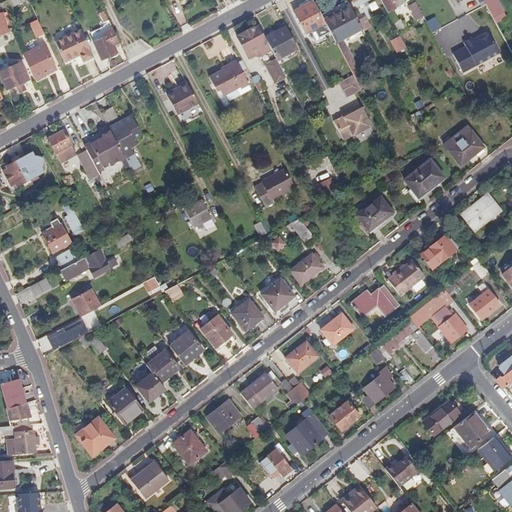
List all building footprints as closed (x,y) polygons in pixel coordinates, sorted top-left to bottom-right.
[(380,0),(389,16),(407,5),(404,0),(380,0)] [(484,7),(493,23),(504,16),(496,1),(484,7)] [(309,33),(317,29),(321,38),(331,33),(323,17),(314,2),(297,11),(309,33)] [(347,40),(357,35),(355,30),(361,27),(348,3),(323,17),(331,33),(354,76),(355,77),(361,73),(341,37),(345,36),(347,40)] [(417,23),(424,19),(417,5),(409,9),(417,23)] [(0,37),(10,33),(4,14),(0,14),(0,37)] [(400,19),(392,23),(396,31),(404,27),(400,19)] [(35,39),(43,36),(35,21),(28,24),(35,39)] [(110,45),(117,41),(109,23),(100,27),(104,37),(91,42),(99,59),(113,53),(110,45)] [(430,27),(433,32),(439,29),(436,23),(430,27)] [(265,38),(259,25),(238,36),(250,58),(260,53),(262,55),(272,50),(265,38)] [(287,26),(265,38),(272,50),(276,58),(277,60),(299,49),(287,26)] [(87,33),(91,42),(104,37),(100,27),(87,33)] [(357,35),(364,32),(361,27),(355,30),(357,35)] [(81,63),(93,58),(79,30),(52,43),(62,63),(78,55),(81,63)] [(391,40),(397,51),(405,46),(399,35),(391,40)] [(453,55),(462,73),(499,54),(490,36),(475,44),(472,39),(463,44),(466,48),(453,55)] [(20,52),(33,80),(55,70),(41,42),(20,52)] [(279,85),(288,80),(277,60),(276,58),(267,63),(279,85)] [(0,69),(0,78),(6,90),(14,86),(18,93),(25,90),(22,83),(28,80),(19,60),(0,69)] [(230,66),(225,69),(211,76),(216,86),(219,85),(225,95),(241,86),(242,88),(250,83),(243,70),(247,68),(243,60),(238,62),(237,61),(229,65),(230,66)] [(355,77),(354,76),(339,84),(346,97),(361,89),(355,77)] [(178,113),(199,102),(187,82),(179,87),(180,89),(175,91),(168,95),(178,113)] [(101,112),(108,126),(109,128),(114,125),(113,122),(120,118),(113,106),(101,112)] [(343,117),(335,122),(345,140),(353,135),(354,137),(373,127),(363,108),(353,113),(345,118),(344,117),(343,117)] [(118,127),(111,131),(125,157),(130,166),(132,171),(141,167),(130,146),(136,143),(134,137),(142,133),(132,115),(116,124),(118,127)] [(102,137),(90,144),(102,166),(108,162),(110,165),(122,159),(125,157),(111,131),(109,128),(108,126),(99,131),(102,137)] [(465,127),(450,138),(454,144),(446,150),(458,166),(482,148),(465,127)] [(71,146),(62,131),(47,139),(55,155),(61,165),(76,156),(71,146)] [(454,144),(450,138),(442,144),(446,150),(454,144)] [(90,144),(84,147),(87,151),(97,171),(98,172),(104,169),(102,166),(90,144)] [(100,176),(87,151),(78,156),(90,180),(100,176)] [(41,158),(38,157),(36,157),(35,156),(33,157),(30,153),(4,166),(5,168),(1,170),(9,187),(14,185),(15,186),(28,180),(30,183),(37,179),(36,176),(41,173),(39,169),(41,167),(42,165),(43,162),(41,158)] [(441,179),(427,161),(402,180),(417,198),(441,179)] [(263,180),(263,181),(255,185),(266,204),(274,200),(272,196),(293,185),(285,168),(263,180)] [(330,176),(315,184),(322,197),(336,190),(330,176)] [(145,193),(151,189),(147,182),(141,186),(145,193)] [(379,196),(356,215),(368,231),(392,212),(379,196)] [(497,213),(485,198),(462,217),(474,231),(497,213)] [(212,218),(202,199),(184,208),(194,228),(212,218)] [(84,233),(69,205),(64,208),(68,216),(65,219),(76,238),(84,233)] [(285,217),(288,224),(289,223),(298,219),(299,218),(296,211),(285,217)] [(299,218),(298,219),(304,227),(309,223),(303,216),(299,218)] [(68,243),(55,219),(48,223),(49,226),(45,228),(47,232),(41,235),(51,253),(68,243)] [(304,227),(298,219),(289,223),(306,244),(313,238),(304,227)] [(259,221),(251,225),(257,236),(264,232),(259,221)] [(506,239),(511,233),(511,231),(506,224),(505,223),(498,229),(506,239)] [(441,233),(414,254),(427,270),(453,249),(441,233)] [(121,246),(130,240),(127,235),(117,241),(121,246)] [(277,236),(268,242),(275,251),(284,244),(277,236)] [(488,254),(491,257),(503,247),(500,244),(488,254)] [(54,258),(60,270),(78,260),(72,248),(54,258)] [(102,257),(98,250),(94,252),(78,260),(60,270),(59,271),(64,280),(87,268),(92,278),(109,270),(104,261),(110,259),(107,254),(102,257)] [(313,251),(310,254),(315,261),(318,258),(313,251)] [(315,261),(310,254),(309,253),(287,270),(299,285),(320,267),(315,261)] [(487,272),(478,261),(470,267),(479,278),(487,272)] [(423,278),(411,263),(405,267),(404,266),(392,276),(393,277),(387,282),(400,297),(423,278)] [(511,265),(499,276),(511,291),(511,265)] [(213,267),(206,272),(209,277),(216,271),(213,267)] [(482,283),(470,267),(463,272),(475,288),(482,283)] [(29,287),(34,294),(49,285),(45,278),(29,287)] [(152,278),(141,283),(146,293),(157,288),(152,278)] [(292,297),(278,278),(258,294),(272,311),(292,297)] [(462,290),(455,281),(445,290),(450,296),(455,291),(458,294),(462,290)] [(498,305),(482,284),(476,288),(482,294),(473,301),(484,315),(498,305)] [(175,285),(164,290),(171,299),(180,292),(175,285)] [(399,306),(383,287),(371,296),(366,292),(350,305),(362,319),(371,312),(380,322),(399,306)] [(442,288),(407,316),(415,326),(428,316),(437,327),(450,342),(465,329),(453,314),(447,307),(453,302),(450,298),(442,288)] [(70,299),(79,316),(98,306),(89,289),(70,299)] [(261,317),(247,299),(229,313),(244,331),(261,317)] [(230,334),(216,315),(199,328),(216,350),(225,343),(223,340),(230,334)] [(351,331),(340,316),(319,332),(332,346),(351,331)] [(72,325),(78,334),(86,329),(81,320),(72,325)] [(408,327),(404,323),(378,343),(386,354),(388,353),(396,346),(394,343),(412,329),(410,326),(408,327)] [(72,325),(47,338),(51,348),(78,334),(72,325)] [(426,351),(431,346),(417,329),(411,334),(425,352),(426,351)] [(187,331),(167,346),(182,364),(201,349),(187,331)] [(89,343),(82,335),(76,338),(83,347),(89,343)] [(94,336),(87,341),(98,354),(104,349),(94,336)] [(316,358),(305,343),(284,359),(296,374),(316,358)] [(386,354),(378,343),(374,347),(375,348),(383,358),(385,361),(391,357),(388,353),(386,354)] [(440,357),(431,346),(426,351),(434,361),(435,361),(440,357)] [(376,364),(383,358),(375,348),(368,354),(376,364)] [(163,350),(145,365),(151,372),(159,382),(177,367),(163,350)] [(496,381),(502,389),(511,382),(511,383),(511,356),(499,367),(505,374),(496,381)] [(326,366),(318,372),(323,378),(331,373),(326,366)] [(383,372),(361,389),(367,395),(372,403),(394,387),(387,378),(391,375),(384,366),(380,369),(383,372)] [(404,369),(397,374),(405,384),(412,379),(404,369)] [(264,375),(239,395),(251,410),(278,389),(281,386),(279,383),(270,371),(265,375),(264,375)] [(159,382),(151,372),(134,385),(146,401),(163,387),(159,382)] [(287,382),(292,389),(299,383),(293,377),(287,382)] [(18,378),(0,383),(0,385),(7,406),(26,402),(18,378)] [(288,392),(292,389),(287,382),(285,379),(279,383),(281,386),(278,389),(279,389),(280,388),(286,389),(288,392)] [(301,400),(308,395),(299,383),(292,389),(301,400)] [(122,423),(140,408),(121,384),(103,399),(122,423)] [(297,403),(301,400),(292,389),(288,392),(285,394),(290,401),(294,406),(297,403)] [(374,405),(372,403),(367,395),(360,400),(368,410),(374,405)] [(456,400),(451,404),(459,412),(463,409),(456,400)] [(232,412),(235,410),(228,401),(222,406),(224,409),(227,406),(232,412)] [(290,409),(294,406),(290,401),(286,404),(290,409)] [(26,402),(7,406),(11,420),(31,419),(26,402)] [(356,417),(344,402),(327,416),(338,431),(356,417)] [(459,412),(451,404),(450,402),(424,422),(434,435),(460,414),(459,412)] [(241,417),(235,410),(232,412),(227,406),(224,409),(222,406),(206,419),(218,434),(241,417)] [(480,423),(471,412),(453,427),(469,446),(489,430),(482,422),(480,423)] [(327,433),(312,414),(284,436),(291,444),(287,447),(294,455),(297,452),(300,455),(327,433)] [(259,434),(266,428),(259,419),(257,416),(250,422),(251,423),(259,434)] [(262,416),(259,419),(266,428),(270,425),(262,416)] [(112,438),(96,417),(73,434),(90,455),(112,438)] [(259,434),(251,423),(246,427),(254,437),(259,434)] [(33,431),(33,425),(14,427),(0,428),(1,438),(15,437),(15,441),(17,455),(37,453),(36,431),(33,431)] [(207,455),(188,432),(171,445),(190,469),(207,455)] [(501,446),(494,437),(479,449),(494,468),(510,455),(502,445),(501,446)] [(17,455),(15,441),(6,441),(8,456),(17,455)] [(290,469),(274,449),(257,462),(267,475),(276,469),(281,476),(290,469)] [(390,458),(382,464),(396,482),(415,467),(403,452),(396,458),(392,460),(390,458)] [(225,477),(235,469),(227,459),(217,467),(225,477)] [(13,470),(12,461),(0,462),(0,489),(13,488),(11,470),(13,470)] [(151,464),(143,470),(144,472),(131,482),(145,499),(166,483),(151,464)] [(220,482),(225,477),(217,467),(212,471),(220,482)] [(250,467),(245,472),(249,477),(254,473),(250,467)] [(144,472),(143,470),(141,468),(128,478),(131,482),(144,472)] [(506,508),(511,503),(511,476),(505,468),(495,477),(501,486),(500,488),(504,493),(498,498),(506,508)] [(369,511),(377,506),(361,485),(353,490),(355,492),(343,501),(351,511),(369,511)] [(234,511),(249,502),(238,488),(227,497),(221,490),(205,502),(212,511),(234,511)] [(355,492),(353,490),(342,499),(343,501),(355,492)] [(40,510),(39,494),(18,495),(19,511),(18,511),(17,511),(42,511),(42,510),(40,510)] [(417,511),(410,503),(397,511),(417,511)]
